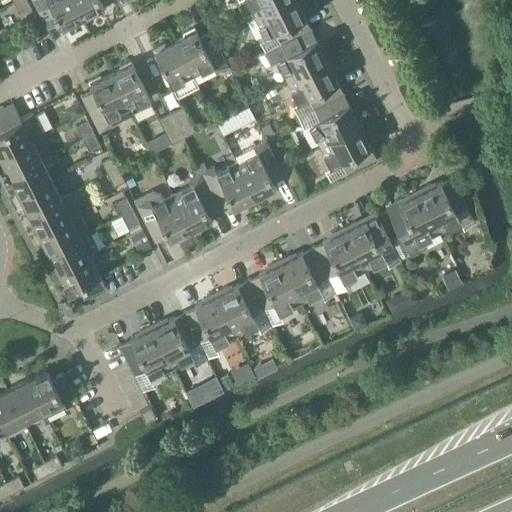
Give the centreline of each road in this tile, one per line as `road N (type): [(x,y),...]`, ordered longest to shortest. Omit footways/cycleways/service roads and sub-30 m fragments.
road 1 (residential): [(336,0),(402,132),(407,151),(397,172),(76,333),(0,307)]
road 2 (residential): [(0,92),(177,2)]
road 3 (primary): [(511,439),(358,511)]
